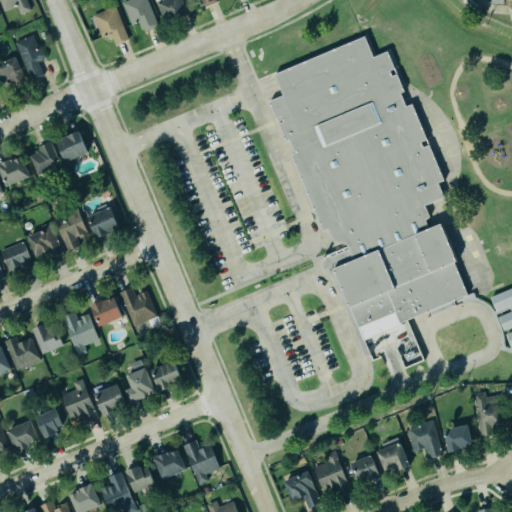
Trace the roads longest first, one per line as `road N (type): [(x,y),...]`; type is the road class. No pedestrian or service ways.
road 1 (tertiary): [(59,0),(273,511)]
road 2 (residential): [(0,130),(298,0)]
road 3 (residential): [(0,490),(225,395)]
road 4 (residential): [(0,311),(161,244)]
road 5 (residential): [(372,511),(460,477),(511,470)]
